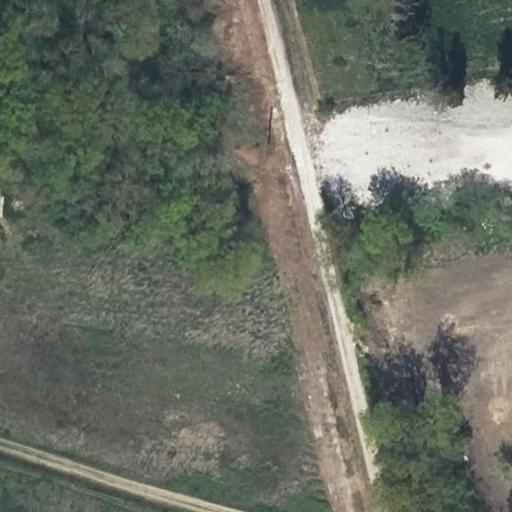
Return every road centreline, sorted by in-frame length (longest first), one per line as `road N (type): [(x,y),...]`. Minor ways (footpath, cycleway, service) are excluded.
road 1 (track): [(258,0),(377,511)]
road 2 (track): [(212,511),(0,448)]
